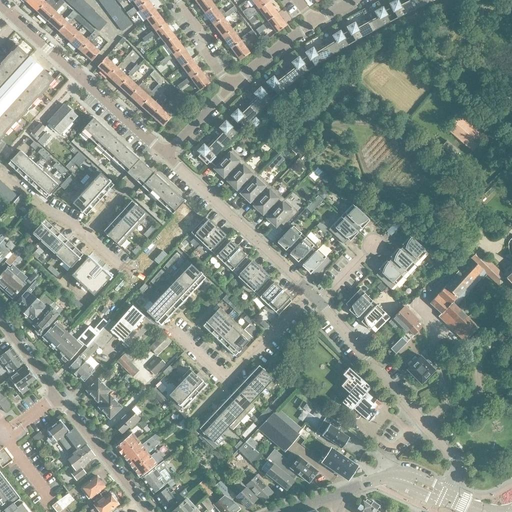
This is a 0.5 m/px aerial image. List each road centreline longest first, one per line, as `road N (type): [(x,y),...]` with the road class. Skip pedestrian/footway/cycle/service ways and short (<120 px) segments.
road 1 (residential): [(443,495),(456,463),(317,300)]
road 2 (residential): [(160,150),(0,4)]
road 3 (residential): [(310,293),(165,154)]
road 4 (residential): [(146,511),(56,394)]
road 5 (residential): [(227,380),(310,293)]
